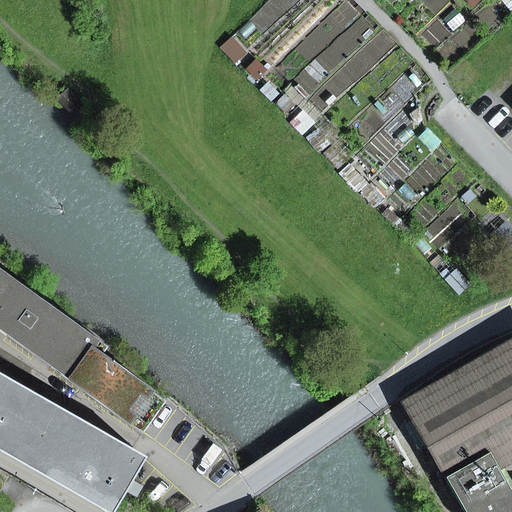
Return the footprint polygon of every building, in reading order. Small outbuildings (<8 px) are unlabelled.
[(73,83),(59,96),(79,116),(92,103),(73,83)] [(104,358),(113,346),(0,264),(0,270),(106,347),(100,355),(104,358)] [(100,355),(106,347),(0,270),(0,329),(142,432),(164,402),(100,355)] [(511,359),(410,417),(463,511),(511,511),(511,495),(488,453),(511,439),(511,359)] [(112,511),(124,491),(131,480),(144,458),(20,387),(0,374),(0,450),(107,511),(112,511)] [(141,487),(131,480),(124,491),(135,498),(141,487)]
